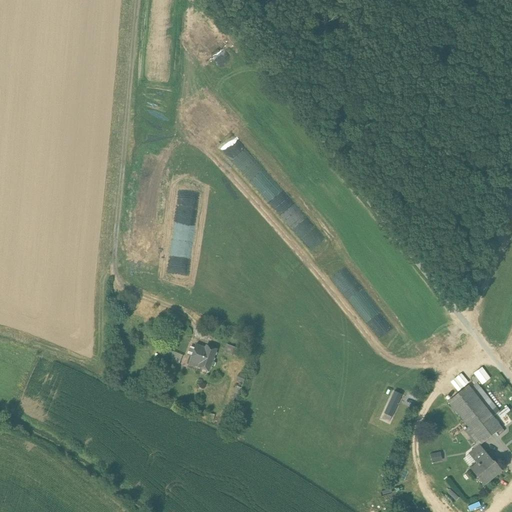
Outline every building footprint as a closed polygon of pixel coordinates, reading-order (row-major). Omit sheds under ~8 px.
[(205,348),(196,344),(188,364),(198,368),(198,367),(209,371),(217,349),(206,345),(205,348)] [(227,344),(224,351),(239,357),(242,350),(227,344)] [(167,349),(165,355),(180,361),(182,356),(167,349)] [(457,389),(468,381),(462,372),(450,379),(457,389)] [(238,374),(236,379),(240,381),(239,384),(242,386),(246,378),(238,374)] [(173,378),(164,376),(160,387),(169,390),(173,378)] [(476,382),(470,387),(493,416),(499,411),(476,382)] [(470,387),(468,385),(448,401),(467,426),(473,434),(481,444),(502,428),(493,416),(470,387)] [(383,412),(392,416),(402,393),(393,390),(383,412)] [(463,429),(469,437),(473,434),(467,426),(463,429)] [(481,444),(473,434),(469,437),(475,444),(472,447),(475,449),(479,445),(480,445),(481,444)] [(480,445),(479,445),(475,449),(469,454),(476,462),(469,467),(483,484),(500,469),(494,462),(493,463),(489,458),(480,445)] [(442,461),(440,453),(430,454),(432,463),(442,461)] [(476,462),(469,454),(463,459),(469,467),(476,462)]
